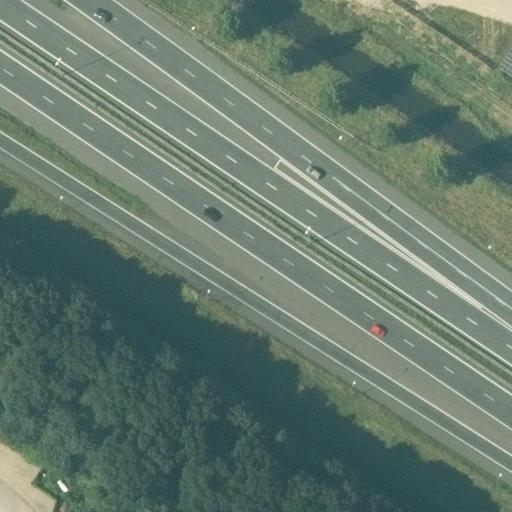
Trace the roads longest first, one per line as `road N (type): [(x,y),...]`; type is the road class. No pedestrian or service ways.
road 1 (motorway): [(511,348),(0,2)]
road 2 (motorway): [(0,69),(511,414)]
road 3 (motorway): [(0,142),(511,465)]
road 4 (motorway): [(511,337),(451,274),(77,0)]
